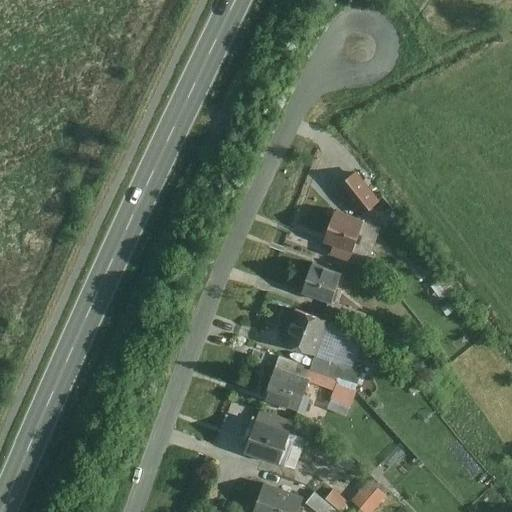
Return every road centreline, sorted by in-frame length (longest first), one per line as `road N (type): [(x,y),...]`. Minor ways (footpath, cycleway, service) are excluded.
road 1 (primary): [(2,511),(238,0)]
road 2 (residential): [(137,511),(245,223),(312,89)]
road 3 (residential): [(312,89),(360,80),(387,54),(376,27),(347,23),(321,64)]
